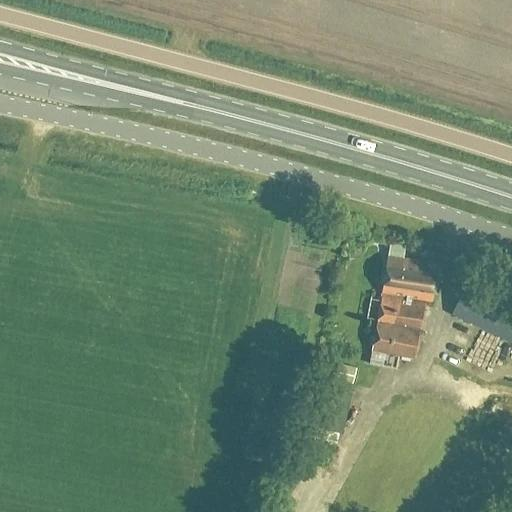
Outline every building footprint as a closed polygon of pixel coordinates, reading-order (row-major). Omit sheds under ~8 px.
[(385,255),(380,296),(408,300),(426,302),(433,303),(439,262),(385,255)] [(451,313),(511,342),(511,295),(469,275),(451,313)] [(380,296),(375,330),(407,335),(410,315),(406,315),(408,300),(380,296)] [(375,330),(372,351),(415,359),(426,302),(408,300),(406,315),(410,315),(407,335),(375,330)] [(356,368),(337,363),(334,380),(352,384),(356,368)] [(341,436),(349,390),(325,387),(316,432),(341,436)] [(374,465),(437,463),(435,406),(407,407),(407,412),(372,413),(374,465)] [(450,464),(480,464),(480,452),(496,452),(496,429),(473,429),(473,436),(450,436),(450,464)]
